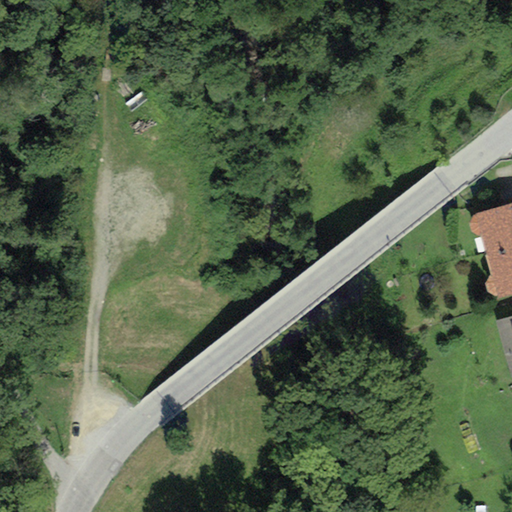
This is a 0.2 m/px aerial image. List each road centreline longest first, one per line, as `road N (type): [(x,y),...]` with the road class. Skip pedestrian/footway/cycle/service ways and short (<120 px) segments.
road 1 (tertiary): [(81,493),(154,407),(511,129)]
road 2 (track): [(112,449),(88,378),(106,206)]
road 3 (residential): [(81,493),(0,377)]
